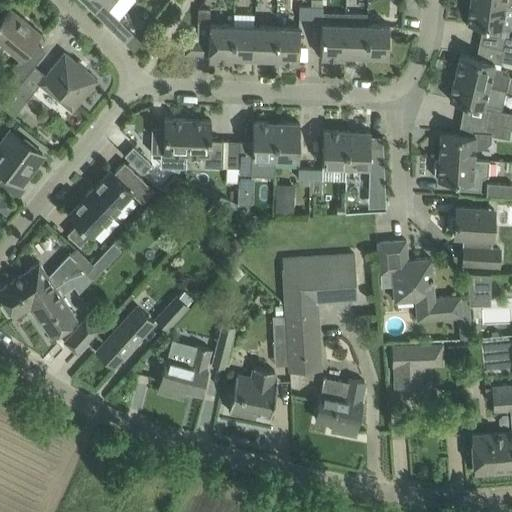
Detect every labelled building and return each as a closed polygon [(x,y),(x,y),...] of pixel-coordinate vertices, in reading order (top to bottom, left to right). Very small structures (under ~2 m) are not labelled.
[(101,0),(103,2),(93,12),(124,42),(133,33),(108,9),(115,0),(101,0)] [(311,8),(309,8),(309,0),(294,0),(295,7),(300,7),(299,20),(310,20),(311,8)] [(511,5),(505,4),(472,0),(470,0),(467,23),(502,27),(511,29),(511,5)] [(33,66),(22,58),(41,34),(9,7),(0,17),(0,46),(2,43),(20,58),(11,69),(15,72),(9,80),(16,86),(33,66)] [(311,8),(310,20),(321,20),(321,8),(311,8)] [(233,56),(234,25),(209,24),(210,9),(197,9),(196,39),(196,40),(209,40),(208,59),(232,60),(232,56),(233,56)] [(344,58),(344,23),(321,22),(320,57),(344,58)] [(365,55),(366,23),(344,23),(344,58),(344,54),(365,55)] [(366,23),(365,55),(387,55),(388,24),(366,23)] [(254,57),(255,26),(234,25),(233,56),(254,57)] [(276,61),(277,27),(255,26),(254,57),(274,58),(274,61),(276,61)] [(277,27),(276,61),(298,62),(299,27),(277,27)] [(511,37),(504,36),(502,48),(511,50),(511,37)] [(196,53),(196,40),(196,39),(184,39),(184,53),(196,53)] [(511,63),(511,50),(502,48),(500,61),(511,63)] [(33,66),(16,86),(13,90),(26,101),(40,84),(56,98),(72,110),(97,79),(64,52),(45,75),(34,65),(33,66)] [(494,62),(475,57),(460,54),(455,76),(488,85),(505,88),(511,90),(511,75),(500,72),(501,68),(493,67),(494,62)] [(511,112),(500,111),(505,88),(488,85),(455,76),(449,99),(483,107),(487,108),(485,121),(511,126),(511,125),(511,112)] [(163,133),(151,133),(150,152),(186,154),(187,119),(164,118),(163,133)] [(227,140),(223,140),(210,140),(211,120),(187,119),(186,154),(204,154),(203,166),(226,167),(226,182),(238,183),(239,156),(240,140),(227,140)] [(276,157),(277,122),(253,121),(252,141),(252,156),(276,157)] [(509,138),(511,126),(485,121),(483,133),(473,132),(473,135),(440,133),(439,156),(474,158),(474,149),(483,149),(490,143),(490,135),(509,138)] [(277,122),(276,157),(298,158),(299,143),(299,123),(277,122)] [(345,165),(346,130),(323,130),(322,164),(345,165)] [(346,130),(345,165),(369,166),(370,131),(346,130)] [(0,170),(1,169),(17,181),(24,172),(27,174),(42,155),(11,131),(4,141),(6,143),(0,150),(0,170)] [(124,155),(143,173),(152,164),(133,146),(124,155)] [(251,171),(252,156),(239,156),(238,183),(237,203),(249,204),(252,201),(253,172),(251,171)] [(488,159),(474,158),(439,156),(439,158),(434,158),(434,171),(438,171),(437,180),(458,181),(458,187),(456,187),(456,188),(479,190),(480,179),(487,176),(488,159)] [(153,189),(124,161),(113,173),(110,170),(89,192),(111,213),(132,191),(143,201),(153,189)] [(311,180),(311,169),(298,168),(298,179),(311,180)] [(311,169),(311,180),(321,180),(323,169),(311,169)] [(511,196),(511,183),(487,182),(486,195),(511,196)] [(355,185),(345,185),(345,214),(356,213),(355,185)] [(80,246),(111,213),(89,192),(69,214),(77,222),(66,233),(80,246)] [(4,193),(0,197),(0,211),(6,216),(17,204),(4,193)] [(275,195),(275,215),(292,215),(292,195),(275,195)] [(491,248),(493,208),(456,206),(454,236),(466,237),(465,246),(463,246),(462,263),(498,265),(499,248),(491,248)] [(417,320),(461,316),(460,295),(434,297),(431,258),(407,260),(405,239),(377,242),(380,281),(392,280),(394,301),(415,299),(417,320)] [(86,267),(80,270),(90,279),(120,247),(113,241),(110,244),(91,263),(86,267)] [(38,261),(0,287),(0,296),(3,301),(1,303),(0,305),(5,313),(8,314),(11,312),(13,315),(30,303),(31,305),(31,301),(54,285),(65,277),(70,275),(80,270),(86,267),(91,263),(74,247),(61,261),(47,275),(38,261)] [(284,314),(287,364),(288,372),(320,369),(316,297),(356,295),(354,253),(281,258),(284,314)] [(489,277),(465,275),(467,297),(489,297),(489,277)] [(54,285),(31,301),(31,305),(52,335),(77,319),(54,285)] [(165,328),(187,305),(175,295),(154,318),(165,328)] [(135,307),(96,350),(113,366),(153,322),(135,307)] [(274,365),(287,364),(284,314),(271,315),(274,365)] [(95,332),(82,320),(63,341),(76,353),(95,332)] [(210,363),(224,366),(234,327),(221,323),(210,363)] [(475,360),(511,353),(511,333),(511,330),(471,337),(475,360)] [(442,345),(390,347),(390,369),(391,369),(423,369),(442,368),(442,345)] [(166,359),(157,391),(174,395),(176,388),(200,394),(211,350),(194,346),(189,365),(166,359)] [(235,376),(228,410),(248,414),(249,409),(270,414),(276,384),(272,383),(274,372),(252,367),(250,379),(235,376)] [(348,378),(347,381),(324,377),(320,394),(315,419),(341,424),(340,431),(355,434),(365,382),(348,378)] [(511,385),(492,386),(490,387),(491,410),(511,409),(511,385)] [(473,472),(511,469),(511,432),(471,434),(473,472)]
